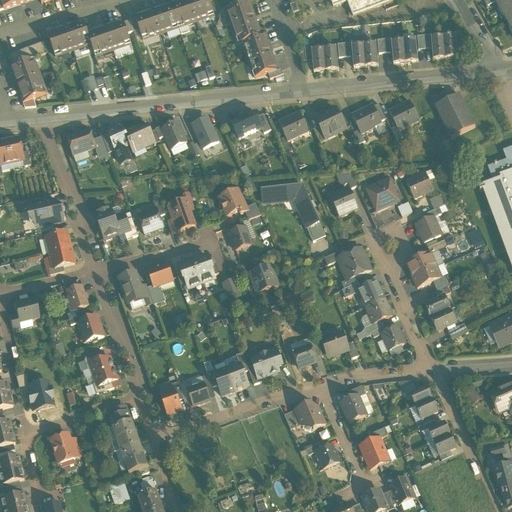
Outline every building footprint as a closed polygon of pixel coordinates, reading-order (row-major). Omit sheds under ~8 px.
[(4,11),(35,0),(0,0),(4,11)] [(139,31),(142,42),(178,29),(214,17),(208,0),(192,0),(171,8),(135,20),(139,31)] [(395,0),(329,0),(333,9),(347,4),(352,18),(384,6),(396,1),(395,0)] [(482,0),(488,8),(496,4),(495,3),(499,0),(482,0)] [(496,4),(511,33),(511,0),(499,0),(495,3),(496,4)] [(239,46),(242,44),(260,38),(248,2),(240,5),(226,10),(239,46)] [(290,7),(293,15),(298,13),(296,5),(290,7)] [(135,20),(129,22),(133,33),(139,31),(135,20)] [(127,35),(133,33),(129,22),(124,24),(127,35)] [(55,58),(91,46),(88,36),(83,24),(48,37),(55,58)] [(124,24),(88,36),(91,46),(95,58),(131,45),(127,35),(124,24)] [(456,37),(457,48),(463,48),(462,34),(455,34),(455,38),(456,37)] [(264,37),(260,38),(242,44),(255,80),(268,76),(276,73),(264,37)] [(444,39),(443,39),(446,61),(457,60),(458,60),(457,48),(456,37),(455,38),(444,39)] [(445,61),(446,61),(443,39),(432,40),(431,40),(433,62),(434,62),(445,61)] [(404,43),(406,65),(417,64),(418,64),(416,42),(415,42),(404,43)] [(405,65),(406,65),(404,43),(403,43),(392,44),(391,44),(393,66),(394,66),(405,65)] [(40,58),(45,56),(41,45),(36,47),(40,58)] [(364,47),(366,69),(378,68),(376,46),(375,46),(364,47)] [(34,60),(40,58),(36,47),(30,49),(34,60)] [(366,69),(364,47),(363,47),(352,48),(351,48),(354,71),(354,70),(366,69)] [(33,60),(34,60),(30,49),(24,51),(28,62),(33,60)] [(324,51),(326,74),(327,73),(338,72),(336,50),(324,51)] [(23,64),(28,62),(24,51),(19,53),(23,64)] [(326,74),(324,51),(312,53),(312,52),(313,63),(314,75),(315,75),(315,74),(326,73),(326,74)] [(17,66),(23,64),(19,53),(13,55),(17,66)] [(11,68),(17,66),(13,55),(7,57),(11,68)] [(11,68),(25,104),(46,96),(33,60),(28,62),(23,64),(17,66),(11,68)] [(215,79),(211,67),(205,69),(210,81),(215,79)] [(268,76),(270,81),(283,77),(281,71),(276,73),(268,76)] [(103,81),(107,92),(113,90),(109,79),(103,81)] [(93,80),(85,83),(89,95),(97,92),(93,80)] [(435,110),(451,141),(474,129),(458,98),(435,110)] [(23,105),(25,110),(36,109),(33,101),(23,105)] [(396,129),(399,134),(400,134),(400,133),(414,126),(413,124),(418,122),(419,124),(419,123),(409,104),(402,108),(403,110),(398,112),(397,110),(389,114),(396,129)] [(379,106),(373,109),(380,124),(386,121),(379,106)] [(359,133),(361,137),(375,130),(377,129),(376,127),(380,125),(381,127),(382,127),(380,124),(373,109),(373,108),(365,112),(366,114),(360,116),(359,114),(352,118),(359,133)] [(319,129),(324,138),(325,138),(334,133),(335,136),(345,131),(336,112),(316,122),(319,129)] [(231,125),(239,141),(261,131),(256,120),(254,115),(231,125)] [(285,140),(288,144),(303,137),(302,134),(307,132),(308,135),(308,134),(299,115),(292,119),(293,121),(287,123),(286,122),(279,125),(285,140)] [(264,117),(256,120),(261,131),(262,131),(264,136),(271,133),(264,117)] [(207,120),(192,127),(203,152),(219,145),(207,120)] [(165,139),(171,153),(187,145),(178,124),(162,132),(165,139)] [(385,134),(382,127),(381,127),(380,125),(376,127),(377,129),(375,130),(378,138),(385,134)] [(130,147),(133,154),(154,144),(150,135),(146,126),(125,135),(130,147)] [(108,135),(108,137),(115,152),(115,153),(121,167),(131,162),(125,150),(130,147),(125,135),(122,129),(108,135)] [(155,132),(156,133),(159,141),(165,139),(162,132),(161,129),(155,132)] [(313,132),(320,146),(327,142),(325,138),(324,138),(319,129),(313,132)] [(391,132),(397,143),(403,140),(400,134),(399,134),(396,129),(391,132)] [(67,139),(73,158),(83,154),(82,153),(86,152),(95,149),(89,132),(67,139)] [(161,144),(159,141),(156,133),(150,135),(154,144),(155,147),(161,144)] [(354,135),(359,147),(365,144),(361,137),(359,133),(354,135)] [(115,152),(108,137),(102,139),(109,156),(115,153),(115,152)] [(96,153),(98,159),(109,156),(102,139),(94,142),(97,150),(96,153)] [(280,142),(287,157),(293,154),(288,144),(285,140),(280,142)] [(19,141),(7,143),(12,165),(23,163),(24,163),(22,155),(19,141)] [(1,168),(12,165),(7,143),(0,144),(0,165),(0,168),(1,168)] [(188,148),(194,161),(200,158),(194,145),(188,148)] [(511,267),(511,150),(504,153),(508,163),(497,167),(495,163),(493,164),(494,168),(489,169),(494,182),(488,184),(488,186),(483,188),(483,189),(479,191),(479,193),(484,192),(511,267)] [(90,161),(86,152),(82,153),(83,154),(73,158),(76,166),(90,161)] [(23,163),(25,169),(31,167),(28,153),(22,155),(24,163),(23,163)] [(12,165),(14,172),(25,170),(25,169),(23,163),(12,165)] [(14,172),(12,165),(1,168),(2,174),(2,175),(14,172)] [(247,168),(240,171),(244,179),(251,176),(247,168)] [(348,185),(351,191),(357,188),(351,174),(337,176),(342,187),(348,185)] [(406,183),(414,201),(433,193),(428,183),(426,184),(423,176),(406,183)] [(367,194),(376,214),(389,208),(388,205),(398,201),(389,181),(378,186),(380,189),(367,194)] [(303,188),(261,192),(262,204),(296,201),(300,209),(297,210),(304,224),(307,231),(319,226),(316,219),(317,219),(313,211),(309,205),(310,205),(303,188)] [(331,199),(339,218),(357,210),(348,191),(331,199)] [(218,201),(227,219),(239,213),(240,217),(245,215),(248,213),(246,210),(238,192),(218,201)] [(187,204),(190,213),(196,211),(190,195),(183,197),(186,205),(187,204)] [(430,201),(434,212),(445,207),(440,197),(430,201)] [(29,202),(30,208),(48,204),(46,198),(29,202)] [(157,212),(159,218),(165,216),(160,203),(154,205),(156,211),(157,212)] [(40,222),(42,229),(53,226),(62,224),(60,217),(62,215),(52,204),(48,204),(30,208),(33,223),(40,222)] [(173,222),(177,233),(195,227),(190,213),(187,204),(186,205),(178,207),(175,206),(170,207),(169,210),(173,222)] [(397,209),(402,219),(412,215),(408,204),(397,209)] [(245,215),(248,222),(261,218),(255,206),(246,210),(248,213),(245,215)] [(105,241),(106,243),(112,240),(111,238),(124,234),(124,233),(130,231),(126,222),(127,222),(125,216),(114,220),(111,210),(95,216),(104,241),(105,241)] [(422,217),(424,223),(434,219),(441,216),(439,210),(422,217)] [(138,218),(145,236),(163,229),(159,218),(157,212),(146,216),(145,215),(138,218)] [(416,227),(424,245),(440,238),(436,227),(437,226),(434,219),(424,223),(416,227)] [(124,234),(127,241),(138,237),(132,220),(127,222),(126,222),(130,231),(124,233),(124,234)] [(167,224),(171,235),(177,233),(173,222),(167,224)] [(319,226),(307,231),(313,244),(326,239),(319,225),(319,226)] [(37,230),(39,236),(54,232),(53,226),(42,229),(37,230)] [(229,235),(235,252),(251,247),(245,230),(229,235)] [(476,251),(486,247),(478,230),(468,235),(476,251)] [(39,236),(40,243),(46,241),(46,240),(58,238),(56,232),(54,232),(39,236)] [(46,241),(50,255),(71,250),(67,235),(58,238),(46,240),(46,241)] [(44,257),(50,255),(46,241),(40,243),(44,257)] [(430,255),(430,256),(438,253),(447,248),(444,242),(427,249),(430,255)] [(75,266),(71,250),(50,255),(51,259),(53,270),(53,271),(63,268),(75,266)] [(346,283),(356,279),(371,273),(368,266),(369,265),(365,257),(364,257),(361,251),(343,259),(337,262),(346,283)] [(324,261),(327,268),(335,265),(336,263),(337,262),(343,259),(341,253),(324,261)] [(438,253),(430,256),(436,270),(437,270),(444,267),(438,253)] [(406,266),(413,280),(436,270),(430,256),(430,255),(406,266)] [(206,256),(193,261),(201,285),(214,280),(213,277),(210,267),(206,256)] [(48,277),(50,277),(49,271),(53,270),(51,259),(44,261),(48,277)] [(188,290),(201,285),(193,261),(179,266),(183,277),(187,287),(188,290)] [(21,264),(14,266),(15,273),(23,271),(21,264)] [(210,267),(213,277),(219,275),(215,265),(210,267)] [(153,288),(154,290),(160,288),(173,283),(167,266),(148,273),(153,288)] [(49,271),(50,277),(64,274),(63,268),(53,271),(53,270),(49,271)] [(256,294),(259,295),(278,289),(273,275),(271,275),(269,269),(250,276),(256,294)] [(437,270),(436,270),(413,280),(417,290),(433,283),(441,280),(441,279),(440,279),(439,280),(437,276),(438,273),(437,270)] [(127,304),(130,305),(134,304),(135,301),(143,298),(144,298),(141,290),(136,276),(127,280),(124,278),(120,280),(119,283),(127,304)] [(178,279),(181,289),(187,287),(183,277),(178,279)] [(433,283),(437,294),(448,289),(449,288),(444,278),(441,279),(441,280),(433,283)] [(341,285),(344,291),(358,285),(356,279),(346,283),(341,285)] [(223,286),(228,300),(240,295),(235,281),(223,286)] [(361,291),(357,292),(359,295),(365,309),(385,301),(377,283),(361,291)] [(342,292),(346,300),(359,295),(357,292),(361,291),(358,285),(344,291),(342,292)] [(71,291),(73,297),(84,294),(82,287),(71,291)] [(147,307),(153,305),(148,290),(147,287),(141,290),(144,298),(143,298),(147,307)] [(153,288),(148,290),(153,305),(154,307),(165,303),(160,288),(154,290),(153,288)] [(450,295),(448,289),(437,294),(431,296),(434,302),(443,297),(444,298),(450,295)] [(71,308),(73,314),(75,313),(89,308),(84,294),(73,297),(71,291),(66,293),(68,299),(63,301),(66,310),(69,309),(71,308)] [(427,313),(430,321),(450,312),(450,311),(447,313),(444,306),(446,305),(446,304),(444,298),(443,297),(434,302),(425,305),(428,313),(427,313)] [(16,315),(18,326),(19,326),(30,323),(39,321),(34,300),(27,301),(20,303),(13,305),(16,315)] [(373,326),(381,323),(392,318),(385,301),(365,309),(369,318),(373,326)] [(456,325),(450,312),(430,321),(433,327),(435,326),(437,333),(456,325)] [(73,314),(70,315),(67,316),(69,322),(77,319),(75,313),(73,314)] [(8,317),(12,333),(20,331),(19,326),(18,326),(16,315),(8,317)] [(187,315),(174,318),(176,331),(189,328),(187,315)] [(69,322),(71,328),(78,325),(87,322),(85,316),(77,319),(69,322)] [(511,316),(489,327),(499,349),(511,343),(511,316)] [(362,325),(365,330),(373,326),(369,318),(364,321),(362,325)] [(78,325),(84,345),(91,343),(91,344),(93,345),(97,343),(98,341),(97,341),(104,338),(97,319),(87,322),(78,325)] [(368,335),(371,334),(384,328),(381,323),(373,326),(365,330),(365,332),(367,336),(368,335)] [(447,333),(450,339),(467,331),(464,326),(447,333)] [(54,327),(50,333),(57,337),(60,331),(54,327)] [(387,327),(384,328),(371,334),(373,339),(381,336),(390,332),(387,327)] [(385,344),(389,353),(401,347),(405,346),(397,329),(390,332),(381,336),(385,344)] [(367,336),(365,332),(362,337),(357,339),(360,345),(373,339),(371,334),(368,335),(367,336)] [(323,341),(329,359),(348,352),(346,347),(342,335),(323,341)] [(310,348),(315,360),(320,358),(314,341),(308,344),(309,348),(310,348)] [(309,348),(308,344),(307,342),(291,348),(293,354),(309,348)] [(348,352),(352,360),(359,357),(353,344),(346,347),(348,352)] [(390,354),(389,353),(385,344),(378,347),(383,357),(390,354)] [(62,345),(55,348),(59,360),(66,358),(62,345)] [(390,354),(392,359),(404,353),(401,347),(389,353),(390,354)] [(293,354),(299,370),(316,364),(315,360),(310,348),(309,348),(293,354)] [(260,380),(272,376),(270,371),(272,370),(273,371),(276,370),(282,368),(275,349),(269,351),(268,355),(259,358),(259,357),(256,358),(256,359),(251,361),(254,367),(255,372),(258,381),(260,380)] [(250,358),(251,361),(256,359),(256,358),(259,357),(259,358),(268,355),(269,351),(250,358)] [(240,366),(243,375),(248,372),(247,370),(242,355),(236,357),(239,366),(240,366)] [(90,360),(92,366),(103,362),(101,356),(90,360)] [(223,362),(224,364),(227,371),(239,366),(236,357),(223,362)] [(92,372),(94,378),(114,371),(110,359),(103,362),(92,366),(90,360),(84,362),(85,363),(88,372),(90,373),(92,372)] [(81,374),(83,373),(88,372),(85,363),(78,366),(81,374)] [(216,375),(227,371),(224,364),(214,368),(216,375)] [(239,366),(227,371),(235,393),(248,388),(243,375),(240,366),(239,366)] [(118,382),(114,371),(94,378),(96,384),(94,385),(93,387),(97,396),(102,394),(100,388),(111,384),(118,382)] [(221,398),(235,393),(227,371),(216,375),(217,376),(215,377),(215,375),(214,375),(213,376),(217,387),(221,398)] [(90,373),(88,372),(83,373),(85,381),(86,381),(94,378),(92,372),(90,373)] [(208,379),(211,387),(212,389),(217,387),(213,376),(214,375),(213,372),(207,374),(208,379)] [(249,374),(253,387),(261,384),(260,380),(258,381),(255,372),(249,374)] [(24,377),(15,380),(20,397),(28,395),(27,390),(24,377)] [(96,384),(94,378),(86,381),(89,388),(93,387),(94,385),(96,384)] [(202,379),(191,383),(193,389),(204,385),(202,381),(202,379)] [(204,385),(205,389),(211,387),(208,379),(202,381),(204,385)] [(185,406),(191,404),(187,394),(193,392),(193,389),(191,383),(178,387),(183,401),(185,406)] [(31,406),(33,413),(54,408),(52,401),(54,400),(52,391),(50,392),(48,384),(27,390),(28,395),(29,397),(28,397),(30,406),(31,406)] [(100,388),(102,394),(114,390),(111,384),(100,388)] [(158,388),(160,395),(172,390),(171,387),(170,384),(158,388)] [(173,390),(178,403),(183,401),(178,387),(177,384),(171,387),(172,390),(173,390)] [(0,399),(9,397),(6,385),(0,386),(0,399)] [(204,385),(193,389),(193,392),(187,394),(191,404),(192,408),(204,404),(203,401),(205,401),(205,402),(209,400),(205,389),(204,385)] [(496,404),(499,412),(507,408),(511,416),(511,387),(510,389),(509,386),(490,395),(493,403),(496,404)] [(97,396),(93,387),(89,388),(86,389),(89,399),(97,396)] [(215,398),(212,389),(211,387),(205,389),(209,400),(215,398)] [(403,392),(406,397),(410,395),(417,392),(414,387),(403,392)] [(410,395),(415,408),(432,401),(426,388),(417,392),(410,395)] [(349,395),(352,402),(358,399),(358,400),(365,397),(362,389),(349,395)] [(160,395),(168,417),(181,412),(178,403),(173,390),(172,390),(160,395)] [(66,396),(69,408),(76,406),(74,394),(66,396)] [(12,409),(9,397),(0,399),(0,411),(1,411),(12,409)] [(341,406),(349,425),(366,418),(358,400),(358,399),(352,402),(341,406)] [(432,401),(415,408),(421,421),(432,416),(437,414),(432,401)] [(309,406),(295,412),(301,427),(305,426),(312,429),(313,432),(325,427),(318,410),(309,406)] [(117,413),(118,416),(128,413),(126,407),(116,411),(117,414),(117,413)] [(416,423),(421,421),(415,408),(410,411),(416,423)] [(296,429),(301,427),(295,412),(290,415),(296,429)] [(108,420),(112,430),(132,423),(128,413),(118,416),(114,418),(108,420)] [(284,417),(290,432),(296,429),(290,415),(284,417)] [(421,421),(424,426),(434,422),(432,416),(421,421)] [(0,437),(11,434),(8,422),(5,423),(0,424),(0,437)] [(421,427),(424,433),(428,431),(437,427),(434,422),(424,426),(421,427)] [(132,423),(112,430),(115,430),(119,440),(136,434),(132,423)] [(455,449),(450,437),(444,424),(437,427),(428,431),(433,444),(439,457),(450,452),(455,449)] [(112,443),(119,440),(115,430),(112,430),(108,431),(112,443)] [(368,437),(370,444),(379,440),(380,441),(388,437),(385,430),(368,437)] [(319,435),(322,442),(330,438),(327,431),(319,435)] [(428,446),(433,444),(428,431),(424,433),(423,433),(428,446)] [(14,446),(11,434),(0,437),(0,449),(13,447),(14,446)] [(119,440),(123,452),(140,446),(136,434),(119,440)] [(51,443),(59,466),(76,460),(71,443),(68,437),(51,443)] [(112,443),(116,454),(123,452),(119,440),(112,443)] [(360,449),(370,472),(379,468),(389,463),(380,441),(379,440),(370,444),(360,449)] [(71,443),(76,460),(83,458),(77,441),(71,443)] [(305,452),(308,457),(316,454),(324,450),(322,444),(305,452)] [(140,446),(123,452),(127,463),(144,457),(140,446)] [(0,449),(0,456),(14,453),(13,447),(0,449)] [(316,454),(323,471),(339,464),(337,458),(335,452),(334,452),(332,447),(324,450),(316,454)] [(504,461),(510,459),(507,447),(499,449),(501,455),(502,454),(504,461)] [(501,455),(499,449),(490,451),(491,457),(501,455)] [(120,466),(127,463),(123,452),(116,454),(120,466)] [(439,457),(441,462),(452,458),(450,452),(439,457)] [(0,462),(15,459),(14,453),(0,456),(0,462)] [(148,469),(144,457),(127,463),(130,474),(128,475),(129,476),(138,473),(148,469)] [(0,475),(20,470),(17,458),(15,459),(0,462),(0,475)] [(127,463),(120,466),(119,466),(122,475),(127,473),(128,476),(129,476),(128,475),(130,474),(127,463)] [(379,468),(381,473),(392,469),(390,463),(389,463),(379,468)] [(96,464),(86,467),(89,475),(99,472),(96,464)] [(498,486),(499,485),(511,482),(511,481),(511,465),(494,470),(498,486)] [(138,473),(140,478),(149,475),(148,469),(138,473)] [(23,482),(20,470),(0,475),(0,487),(7,486),(18,483),(23,482)] [(398,505),(399,507),(415,500),(406,481),(391,488),(392,492),(398,505)] [(141,486),(145,497),(156,493),(152,482),(141,486)] [(241,495),(256,490),(253,482),(238,488),(241,495)] [(507,510),(511,508),(511,483),(511,482),(499,485),(504,503),(505,503),(507,510)] [(7,486),(8,492),(20,490),(18,483),(7,486)] [(110,488),(116,506),(129,502),(123,484),(110,488)] [(21,495),(20,490),(8,492),(2,494),(4,500),(21,495)] [(102,491),(96,493),(100,504),(106,502),(102,491)] [(387,494),(387,495),(392,507),(398,505),(392,492),(387,494)] [(138,500),(142,511),(162,511),(156,493),(145,497),(138,500)] [(363,500),(368,511),(383,511),(386,511),(387,511),(381,497),(379,493),(363,500)] [(0,500),(0,505),(1,511),(5,511),(25,507),(22,495),(21,495),(4,500),(0,500)] [(390,511),(394,511),(392,507),(387,495),(381,497),(387,511),(386,511),(390,511)] [(256,498),(258,511),(267,511),(268,511),(264,496),(256,498)]
